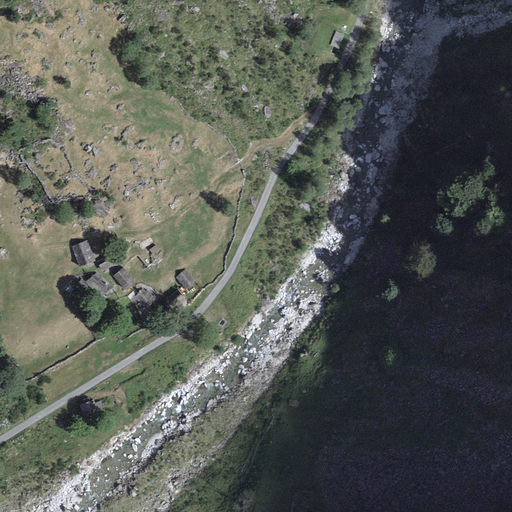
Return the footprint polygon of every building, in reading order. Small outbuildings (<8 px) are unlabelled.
[(344,35),(335,31),(330,44),(340,48),(344,35)] [(88,240),(71,246),(79,267),(96,261),(88,240)] [(107,257),(97,263),(102,272),(112,266),(107,257)] [(123,268),(113,277),(125,289),(135,280),(123,268)] [(195,283),(184,270),(176,277),(186,290),(195,283)] [(104,296),(113,286),(97,273),(87,281),(85,282),(92,290),(95,288),(104,296)] [(137,296),(149,307),(157,299),(154,295),(152,297),(146,291),(145,292),(143,290),(137,296)] [(185,298),(178,290),(165,301),(172,309),(175,306),(185,298)] [(93,401),(79,405),(83,417),(102,411),(100,403),(94,405),(93,401)]
